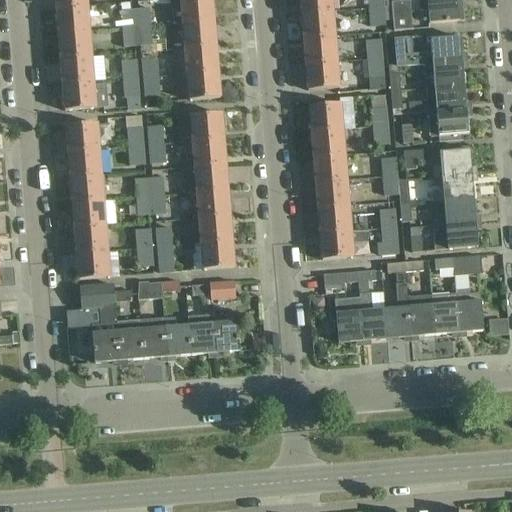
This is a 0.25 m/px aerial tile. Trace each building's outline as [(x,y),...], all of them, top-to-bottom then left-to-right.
[(55,0),(56,10),(88,7),(87,0),(55,0)] [(211,0),(180,0),(183,25),(213,22),(211,0)] [(299,0),(301,15),(333,12),(331,0),(299,0)] [(367,0),(368,10),(384,8),(383,2),(383,0),(367,0)] [(457,5),(456,0),(417,0),(418,12),(428,12),(429,25),(458,23),(464,22),(462,5),(457,5)] [(401,2),(401,1),(383,2),(384,8),(384,14),(391,14),(393,32),(411,30),(409,1),(401,2)] [(58,35),(90,33),(88,7),(56,10),(58,35)] [(368,10),(370,28),(385,27),(384,14),(384,8),(368,10)] [(137,10),(139,29),(150,28),(149,9),(137,10)] [(121,30),(134,29),(132,11),(120,12),(121,30)] [(303,41),(335,38),(333,12),(301,15),(303,41)] [(213,22),(183,25),(185,50),(216,48),(213,22)] [(150,28),(139,29),(140,47),(152,46),(150,28)] [(134,29),(121,30),(123,49),(135,48),(134,29)] [(92,58),(90,33),(58,35),(60,61),(92,58)] [(305,66),(337,63),(335,38),(303,41),(305,66)] [(424,66),(462,63),(460,38),(430,41),(431,53),(423,54),(424,66)] [(396,68),(398,68),(407,67),(404,39),(394,40),(396,68)] [(367,61),(381,60),(380,41),(365,42),(367,61)] [(218,73),(216,48),(185,50),(187,76),(218,73)] [(94,84),(92,58),(60,61),(62,86),(94,84)] [(142,61),(143,80),(158,78),(156,60),(142,61)] [(383,78),(381,60),(367,61),(368,79),(383,78)] [(121,62),(122,81),(137,80),(136,61),(121,62)] [(339,89),(337,63),(305,66),(307,92),(339,89)] [(434,88),(464,86),(462,63),(424,66),(425,81),(434,80),(434,88)] [(389,69),(390,92),(400,91),(398,68),(396,68),(389,69)] [(220,99),(218,73),(187,76),(189,102),(220,99)] [(158,78),(143,80),(145,98),(159,97),(158,78)] [(139,99),(137,80),(122,81),(124,100),(139,99)] [(96,109),(94,84),(62,86),(64,112),(96,109)] [(426,113),(466,110),(464,86),(434,88),(425,89),(427,103),(408,105),(408,114),(426,113)] [(400,91),(390,92),(392,111),(402,110),(400,91)] [(309,108),(311,134),(342,131),(340,105),(309,108)] [(372,129),(387,127),(386,120),(385,109),(370,110),(372,129)] [(436,112),(409,114),(409,115),(426,114),(428,138),(438,138),(439,143),(462,141),(462,136),(468,135),(466,110),(436,112)] [(191,117),(193,143),(223,141),(221,115),(191,117)] [(128,148),(142,147),(140,118),(126,119),(128,148)] [(66,128),(68,153),(100,151),(98,125),(66,128)] [(413,145),(411,126),(401,127),(402,146),(413,145)] [(387,127),(372,129),(374,147),(388,146),(387,127)] [(147,129),(149,147),(163,146),(162,128),(147,129)] [(345,156),(342,131),(311,134),(313,159),(345,156)] [(195,169),(225,166),(223,141),(193,143),(195,169)] [(163,146),(149,147),(150,166),(164,164),(163,146)] [(142,147),(128,148),(129,167),(144,166),(142,147)] [(68,153),(70,179),(102,176),(100,151),(68,153)] [(423,162),(422,151),(403,153),(404,171),(414,170),(413,163),(423,162)] [(433,179),(471,176),(469,151),(439,154),(441,168),(432,169),(433,179)] [(315,185),(347,182),(345,156),(313,159),(315,185)] [(382,179),(397,178),(396,159),(380,161),(382,179)] [(197,194),(227,192),(225,166),(195,169),(197,194)] [(104,202),(102,176),(70,179),(72,204),(104,202)] [(473,200),(471,176),(433,179),(433,187),(442,187),(443,202),(473,200)] [(382,179),(383,198),(399,197),(398,182),(397,178),(382,179)] [(151,179),(153,198),(164,197),(162,179),(151,179)] [(134,181),(135,199),(147,198),(146,180),(134,181)] [(399,197),(400,205),(409,204),(407,181),(398,182),(399,197)] [(317,210),(349,207),(347,182),(315,185),(317,210)] [(199,220),(230,217),(227,192),(197,194),(199,220)] [(164,197),(153,198),(154,217),(165,216),(164,197)] [(149,218),(147,198),(135,199),(137,219),(149,218)] [(437,227),(475,224),(473,200),(443,202),(445,216),(436,220),(437,227)] [(74,230),(106,227),(104,202),(72,204),(74,230)] [(409,204),(400,205),(401,224),(411,223),(409,204)] [(317,210),(319,236),(351,233),(349,207),(317,210)] [(381,230),(395,229),(394,210),(379,211),(381,230)] [(201,245),(232,243),(230,217),(199,220),(201,245)] [(475,224),(437,227),(437,231),(433,231),(435,252),(447,251),(477,248),(475,224)] [(76,255),(108,253),(106,227),(74,230),(76,255)] [(157,249),(171,248),(170,229),(155,230),(157,249)] [(397,255),(395,229),(381,230),(382,245),(377,245),(378,257),(397,255)] [(422,253),(420,229),(409,230),(411,254),(422,253)] [(136,250),(151,249),(150,231),(135,232),(136,250)] [(367,232),(351,233),(319,236),(321,261),(353,259),(352,245),(368,243),(367,232)] [(232,243),(201,245),(203,271),(234,269),(232,243)] [(171,248),(157,249),(159,274),(174,273),(171,248)] [(151,249),(136,250),(137,269),(152,267),(151,249)] [(108,253),(76,255),(78,281),(110,279),(108,253)] [(453,260),(454,278),(482,275),(480,257),(453,260)] [(453,260),(434,262),(435,272),(453,270),(454,278),(453,260)] [(404,264),(405,273),(423,272),(422,263),(404,264)] [(405,273),(404,264),(386,265),(387,275),(405,273)] [(363,342),(387,340),(383,311),(374,311),(372,295),(368,295),(367,283),(375,282),(375,272),(358,274),(358,284),(359,300),(363,342)] [(358,284),(358,274),(323,277),(324,291),(344,290),(344,285),(358,284)] [(179,282),(162,284),(163,300),(171,299),(170,293),(180,292),(179,282)] [(162,300),(163,300),(162,284),(148,285),(148,284),(138,284),(138,289),(139,301),(162,300)] [(234,284),(210,286),(211,301),(235,299),(234,284)] [(383,311),(387,340),(411,338),(408,306),(407,300),(406,285),(395,286),(397,309),(383,311)] [(101,309),(100,305),(114,304),(113,294),(113,286),(79,289),(81,311),(99,310),(101,309)] [(210,301),(211,301),(210,286),(191,288),(191,298),(201,297),(202,304),(210,303),(210,301)] [(131,292),(113,294),(114,304),(132,302),(131,292)] [(480,294),(456,296),(459,334),(483,333),(480,294)] [(435,336),(459,334),(456,296),(455,296),(455,295),(431,297),(431,298),(435,336)] [(435,336),(431,298),(414,299),(407,300),(408,306),(411,338),(435,336)] [(359,300),(334,302),(335,315),(338,345),(363,342),(359,300)] [(99,310),(100,326),(91,326),(94,365),(119,363),(116,324),(114,304),(100,305),(101,309),(99,310)] [(224,315),(212,316),(215,355),(239,353),(237,323),(224,324),(224,315)] [(192,357),(215,355),(212,316),(189,318),(192,357)] [(175,320),(164,321),(167,359),(192,357),(189,318),(187,318),(188,327),(176,328),(175,320)] [(164,320),(140,322),(143,361),(167,359),(164,321),(164,320)] [(488,335),(502,335),(503,321),(489,321),(488,335)] [(116,324),(119,363),(143,361),(140,322),(116,324)] [(18,336),(12,336),(0,337),(0,346),(17,345),(19,345),(18,336)]
